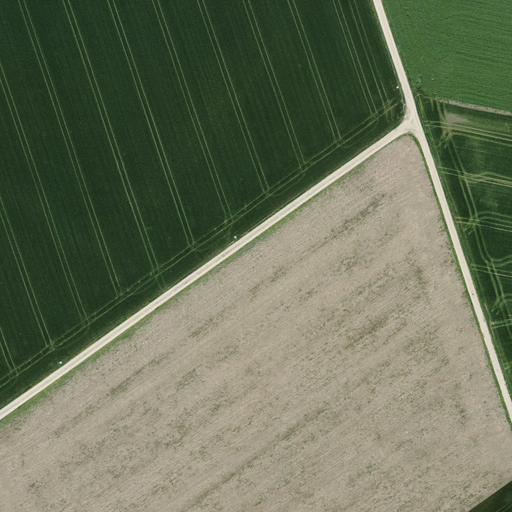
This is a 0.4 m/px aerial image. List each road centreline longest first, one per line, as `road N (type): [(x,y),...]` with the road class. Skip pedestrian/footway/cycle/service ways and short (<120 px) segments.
road 1 (track): [(0,418),(414,119)]
road 2 (track): [(511,414),(375,0)]
